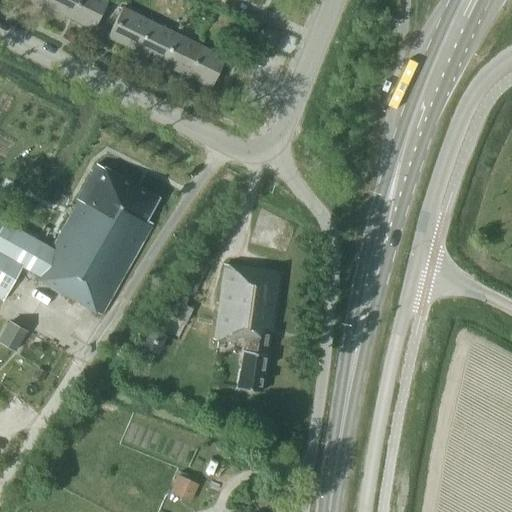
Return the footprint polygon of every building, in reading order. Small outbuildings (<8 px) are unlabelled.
[(43,0),(41,5),(66,18),(75,0),(43,0)] [(107,1),(104,0),(75,0),(66,18),(92,31),(107,1)] [(133,50),(147,21),(121,8),(107,38),(133,50)] [(147,21),(133,50),(158,63),(173,33),(147,21)] [(278,34),(268,29),(262,42),(273,47),(278,34)] [(173,33),(158,63),(184,76),(198,46),(173,33)] [(224,59),(198,46),(184,76),(210,88),(224,59)] [(75,200),(77,201),(50,250),(4,224),(0,230),(0,300),(1,301),(20,267),(35,276),(34,278),(99,315),(150,224),(145,221),(157,199),(104,169),(103,170),(95,165),(75,200)] [(0,209),(0,230),(4,224),(9,214),(0,209)] [(273,332),(281,273),(224,265),(214,340),(244,345),(240,371),(238,371),(236,388),(260,392),(269,331),(273,332)] [(170,291),(162,312),(154,327),(178,339),(192,309),(183,304),(186,299),(170,291)] [(26,331),(9,321),(0,336),(0,344),(13,352),(26,331)] [(166,338),(152,330),(142,349),(157,357),(166,338)] [(37,370),(32,378),(39,382),(44,374),(37,370)] [(195,477),(179,471),(170,494),(190,502),(198,484),(193,482),(195,477)]
